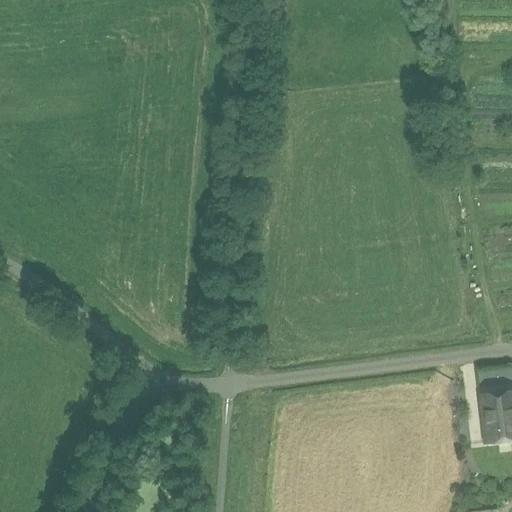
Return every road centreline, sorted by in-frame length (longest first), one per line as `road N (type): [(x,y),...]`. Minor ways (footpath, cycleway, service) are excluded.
road 1 (unclassified): [(511,352),(226,386),(162,380)]
road 2 (unclassified): [(162,380),(0,267)]
road 3 (unclassified): [(93,511),(106,470),(162,380)]
